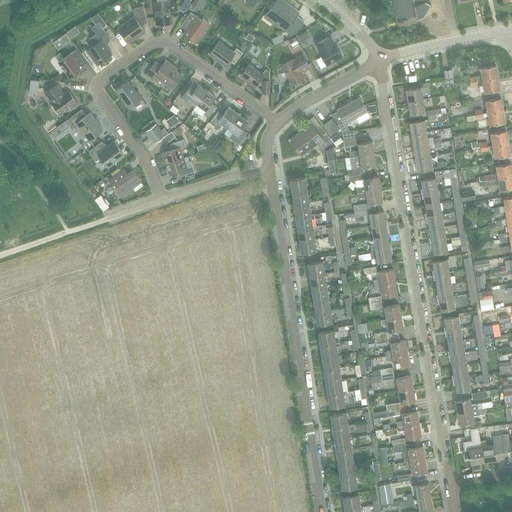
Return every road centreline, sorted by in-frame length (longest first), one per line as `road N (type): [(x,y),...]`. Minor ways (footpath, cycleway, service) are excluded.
road 1 (residential): [(449,484),(379,60)]
road 2 (residential): [(162,201),(148,162),(98,93),(103,78),(148,45),(171,44),(277,123)]
road 3 (residential): [(268,172),(321,511)]
road 4 (residential): [(0,255),(162,201)]
road 5 (residential): [(379,60),(501,33)]
road 6 (residential): [(277,123),(379,60)]
